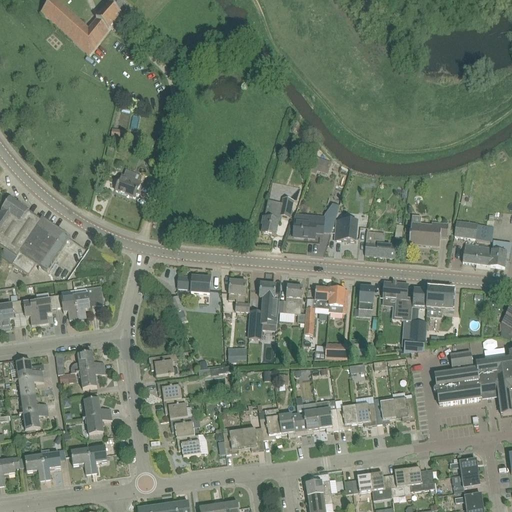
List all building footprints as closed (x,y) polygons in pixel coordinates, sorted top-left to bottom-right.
[(89,30),(89,29),(55,0),(53,0),(41,14),(88,56),(110,31),(105,27),(97,20),(89,30)] [(117,13),(123,6),(125,4),(120,0),(115,0),(102,15),(97,20),(110,31),(115,26),(115,25),(116,24),(122,17),(117,13)] [(126,140),(127,132),(113,131),(112,139),(126,140)] [(134,167),(139,154),(133,151),(127,164),(134,167)] [(317,163),(315,171),(327,175),(329,167),(317,163)] [(126,172),(124,177),(122,176),(116,192),(135,200),(141,184),(138,183),(141,177),(126,172)] [(12,266),(13,265),(29,277),(36,266),(47,273),(70,239),(43,220),(42,220),(42,221),(29,213),(30,211),(11,199),(0,215),(0,247),(5,250),(0,257),(12,266)] [(265,217),(264,216),(262,226),(264,227),(262,235),(276,237),(278,228),(279,223),(281,224),(282,218),(291,220),(294,202),(283,200),(282,205),(268,202),(265,217)] [(325,219),(296,216),(294,239),(304,240),(304,239),(308,239),(308,240),(315,240),(316,234),(323,235),(324,225),(325,219)] [(440,249),(440,240),(447,241),(448,226),(432,224),(432,227),(421,226),(422,218),(412,217),(409,247),(426,248),(426,246),(430,246),(430,248),(440,249)] [(356,244),(358,224),(344,223),(343,229),(336,228),(335,242),(356,244)] [(493,229),(457,223),(455,239),(476,242),(490,244),(493,229)] [(397,226),(395,241),(402,242),(404,227),(397,226)] [(365,257),(395,260),(397,247),(385,246),(385,243),(375,242),(375,234),(367,234),(365,257)] [(477,266),(486,267),(490,268),(505,270),(507,255),(493,253),(493,250),(475,248),(466,246),(463,265),(477,267),(477,266)] [(190,295),(210,297),(211,281),(192,279),(192,280),(179,279),(178,290),(191,291),(190,295)] [(245,303),(247,284),(230,282),(229,302),(237,303),(236,313),(249,315),(250,306),(245,305),(245,303)] [(275,301),(275,296),(276,287),(268,286),(267,285),(265,284),(263,285),(261,285),(260,300),(264,300),(262,314),(263,314),(262,326),(263,326),(267,327),(267,322),(278,323),(280,301),(275,301)] [(407,302),(409,287),(385,285),(383,301),(396,302),(394,320),(403,321),(402,322),(411,323),(412,310),(413,310),(413,303),(407,302)] [(301,316),(302,299),(303,289),(288,287),(286,304),(280,304),(279,315),(299,317),(298,326),(305,326),(306,316),(301,316)] [(78,321),(87,320),(86,312),(90,311),(90,306),(96,305),(97,308),(104,307),(101,288),(75,292),(78,321)] [(359,311),(373,312),(375,291),(361,289),(359,311)] [(329,316),(329,315),(330,308),(331,291),(316,290),(315,303),(313,302),(312,312),(306,311),(306,316),(305,326),(304,337),(313,338),(315,315),(329,316)] [(427,311),(429,291),(414,290),(413,303),(413,310),(427,311)] [(429,291),(427,311),(427,312),(453,314),(454,293),(454,292),(453,292),(444,291),(443,291),(443,292),(440,291),(439,291),(429,290),(429,291)] [(329,315),(347,316),(349,292),(331,291),(330,308),(329,315)] [(64,315),(69,314),(70,323),(78,321),(75,298),(63,300),(62,297),(56,298),(58,310),(63,309),(64,315)] [(37,303),(40,327),(49,325),(48,317),(53,316),(52,311),(58,310),(56,298),(49,298),(50,301),(37,303)] [(176,315),(183,312),(178,298),(171,301),(175,310),(176,315)] [(31,319),(31,320),(32,328),(40,327),(37,303),(29,304),(29,301),(18,303),(20,315),(25,315),(26,320),(31,319)] [(0,313),(2,332),(11,331),(10,322),(15,322),(14,316),(20,315),(18,303),(12,304),(12,306),(0,307),(0,313)] [(511,307),(502,324),(501,339),(511,343),(511,341),(511,307)] [(263,314),(262,314),(262,315),(251,314),(249,341),(261,342),(262,327),(263,327),(263,326),(262,326),(263,314)] [(411,323),(409,345),(423,345),(424,324),(411,323)] [(349,362),(365,360),(365,350),(359,350),(359,346),(354,346),(355,342),(351,342),(350,346),(349,362)] [(411,355),(418,354),(425,353),(425,346),(403,345),(404,356),(411,355)] [(326,362),(349,362),(350,346),(350,347),(327,346),(326,348),(326,362)] [(315,362),(326,362),(326,348),(317,347),(316,353),(315,362)] [(237,361),(247,361),(247,350),(229,350),(229,364),(237,364),(237,361)] [(511,353),(511,354),(509,354),(510,359),(505,360),(505,361),(476,365),(477,366),(476,366),(476,367),(473,367),(472,355),(471,355),(471,354),(451,356),(451,358),(453,374),(451,374),(449,374),(446,374),(446,375),(435,376),(435,378),(439,406),(439,407),(481,401),(481,400),(482,400),(481,396),(486,395),(487,400),(494,399),(493,394),(498,394),(501,417),(503,416),(503,417),(511,415),(511,353)] [(93,355),(78,357),(79,365),(77,365),(75,366),(72,370),(71,372),(71,374),(71,376),(78,375),(78,374),(105,370),(104,365),(94,366),(93,355)] [(157,379),(174,376),(172,363),(179,362),(178,356),(150,360),(152,373),(156,372),(157,379)] [(17,365),(18,375),(19,382),(43,379),(43,373),(33,374),(31,363),(17,365)] [(386,364),(374,365),(375,373),(387,371),(386,364)] [(350,369),(351,375),(366,373),(365,367),(350,369)] [(97,389),(96,377),(106,376),(105,370),(78,374),(78,375),(79,380),(81,380),(83,391),(98,389),(97,389)] [(212,377),(211,370),(198,372),(199,379),(212,377)] [(280,376),(278,385),(288,387),(289,378),(280,376)] [(21,399),(36,397),(34,386),(44,384),(43,379),(19,382),(21,399)] [(163,397),(164,403),(182,401),(179,382),(158,385),(159,398),(163,397)] [(24,415),(48,412),(47,407),(37,408),(36,397),(21,399),(24,415)] [(182,401),(164,403),(166,416),(170,416),(171,422),(188,419),(185,400),(182,401)] [(394,403),(396,420),(402,420),(403,423),(416,422),(413,400),(394,403)] [(86,420),(111,416),(111,411),(101,412),(99,401),(84,403),(86,420)] [(238,401),(231,402),(233,410),(240,409),(238,401)] [(316,405),(320,431),(326,430),(327,434),(340,432),(337,411),(335,402),(316,405)] [(374,406),(378,427),(390,425),(390,421),(396,420),(394,403),(374,405),(374,406)] [(298,415),(301,438),(314,436),(314,432),(320,431),(316,405),(297,408),(298,415)] [(356,408),(359,426),(364,425),(365,429),(378,427),(374,406),(369,406),(356,408)] [(340,432),(352,431),(352,427),(359,426),(356,408),(343,410),(337,411),(340,432)] [(263,443),(264,443),(269,442),(276,441),(276,437),(282,436),(279,418),(280,418),(278,411),(259,414),(261,430),(262,430),(263,443)] [(26,433),(31,432),(41,431),(39,419),(49,418),(48,412),(24,415),(25,425),(26,431),(26,433)] [(298,415),(280,418),(279,418),(282,436),(288,436),(289,439),(301,438),(298,415)] [(89,438),(94,437),(104,435),(102,424),(112,422),(111,416),(86,420),(86,421),(85,421),(86,426),(87,426),(89,438)] [(0,437),(0,434),(0,424),(10,423),(9,418),(0,419),(0,437)] [(171,422),(172,435),(176,434),(177,441),(195,438),(192,419),(188,419),(171,422)] [(252,453),(265,452),(264,443),(263,443),(262,430),(261,430),(243,433),(245,450),(251,450),(252,453)] [(230,435),(223,435),(225,444),(226,456),(226,457),(239,455),(239,451),(245,450),(243,433),(230,435)] [(199,437),(195,438),(177,441),(179,453),(183,452),(184,459),(201,457),(199,437)] [(89,451),(92,475),(98,475),(96,465),(107,463),(108,463),(106,449),(89,451)] [(42,457),(46,482),(52,481),(50,471),(61,470),(62,470),(61,462),(66,462),(65,451),(59,452),(60,455),(51,456),(50,451),(42,453),(42,457)] [(72,453),(72,458),(73,468),(74,468),(85,466),(86,476),(92,475),(89,451),(72,453)] [(25,459),(26,465),(27,474),(39,473),(40,483),(46,482),(42,457),(25,459)] [(13,462),(0,463),(0,488),(6,488),(4,478),(15,476),(16,476),(15,471),(21,470),(19,459),(13,460),(13,462)] [(450,466),(451,471),(460,470),(461,475),(461,478),(478,475),(476,463),(477,463),(477,462),(460,464),(460,465),(450,466)] [(434,491),(436,491),(433,471),(421,473),(420,470),(408,472),(410,488),(411,494),(431,492),(434,491)] [(410,488),(408,472),(395,474),(395,477),(390,478),(392,491),(393,499),(406,498),(406,501),(412,500),(411,494),(410,488)] [(393,498),(390,478),(383,478),(383,475),(371,477),(373,493),(372,493),(373,501),(393,498)] [(480,487),(478,475),(461,478),(452,479),(453,487),(454,492),(481,488),(480,487)] [(308,498),(332,495),(329,476),(311,479),(312,479),(312,485),(306,486),(308,498)] [(354,496),(372,493),(373,493),(371,477),(357,479),(358,482),(352,483),(354,496)] [(354,496),(352,483),(344,484),(346,497),(354,496)] [(325,511),(325,507),(333,506),(332,495),(308,498),(309,511),(325,511)] [(465,504),(466,511),(483,510),(481,498),(482,497),(482,496),(455,500),(456,506),(465,504)]
